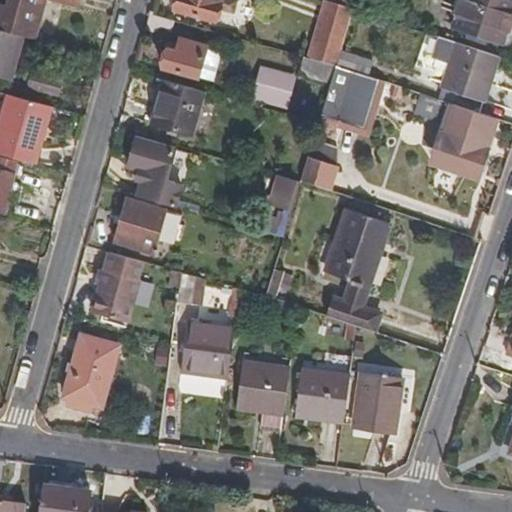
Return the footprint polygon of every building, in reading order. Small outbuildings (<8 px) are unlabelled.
[(33,38),(43,0),(9,0),(5,17),(0,15),(0,28),(20,34),(33,38)] [(217,22),(223,0),(178,0),(175,10),(217,22)] [(335,66),(353,8),(325,0),(311,46),(320,48),(316,61),(335,66)] [(456,15),(461,0),(455,0),(450,13),(456,15)] [(501,43),(511,9),(511,0),(461,0),(456,15),(452,27),(501,43)] [(0,77),(8,80),(20,34),(0,28),(0,77)] [(479,112),(498,56),(435,35),(429,54),(450,60),(438,99),(454,104),(479,112)] [(199,77),(209,45),(181,37),(178,51),(167,48),(162,66),(199,77)] [(316,61),(320,48),(311,46),(307,58),(316,61)] [(330,83),(335,66),(316,61),(307,58),(303,57),(298,73),(330,83)] [(364,128),(378,80),(335,66),(330,83),(320,115),(364,128)] [(285,106),(293,79),(263,71),(255,97),(285,106)] [(58,81),(31,73),(27,87),(55,94),(58,81)] [(191,135),(204,91),(171,81),(157,124),(191,135)] [(33,164),(49,106),(5,93),(0,109),(0,154),(17,159),(33,164)] [(478,173),(496,118),(479,112),(454,104),(437,160),(478,173)] [(166,180),(174,147),(137,136),(129,164),(140,167),(137,179),(143,180),(139,194),(179,206),(184,184),(166,180)] [(328,170),(333,155),(310,148),(306,162),(328,170)] [(0,211),(2,212),(17,159),(0,154),(0,211)] [(327,189),(332,171),(328,170),(306,162),(301,180),(327,189)] [(287,207),(296,179),(278,174),(270,202),(287,207)] [(156,252),(168,207),(128,195),(115,240),(156,252)] [(370,283),(390,222),(349,209),(328,269),(352,277),(370,283)] [(126,320),(140,276),(137,275),(142,259),(110,250),(105,269),(100,283),(92,310),(126,320)] [(286,301),(295,273),(274,266),(266,294),(286,301)] [(179,286),(181,270),(169,267),(166,284),(179,286)] [(100,283),(105,269),(100,268),(96,282),(100,283)] [(191,302),(194,274),(181,270),(179,286),(177,299),(191,302)] [(204,277),(194,274),(191,302),(202,303),(204,277)] [(362,306),(370,283),(352,277),(344,300),(362,306)] [(235,315),(239,286),(230,284),(228,301),(227,301),(226,314),(235,315)] [(375,331),(382,313),(362,306),(344,300),(333,296),(326,315),(344,320),(356,325),(375,331)] [(228,377),(234,326),(186,320),(180,371),(228,377)] [(354,339),(356,325),(344,320),(342,338),(354,339)] [(98,402),(109,369),(114,370),(122,344),(82,332),(65,392),(98,402)] [(362,341),(354,340),(352,354),(360,355),(362,341)] [(168,364),(171,346),(157,342),(153,362),(168,364)] [(281,429),(289,365),(242,360),(237,403),(262,405),(260,426),(281,429)] [(344,415),(350,374),(300,368),(295,412),(322,415),(322,412),(344,415)] [(402,411),(406,376),(362,372),(355,429),(394,433),(397,411),(402,411)] [(86,511),(90,490),(43,484),(39,511),(86,511)] [(164,490),(162,508),(192,511),(194,511),(197,494),(164,490)] [(0,511),(24,511),(26,504),(10,502),(0,500),(0,511)]
